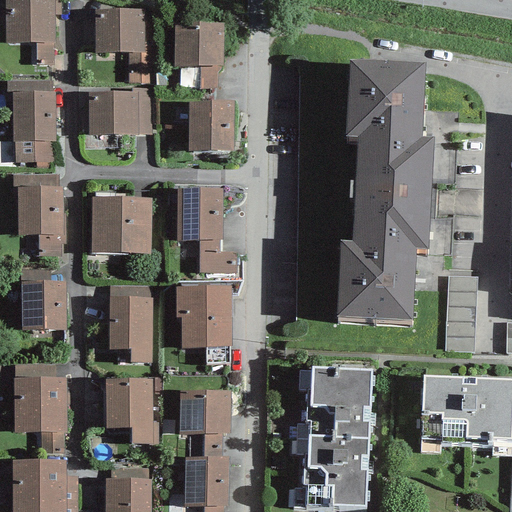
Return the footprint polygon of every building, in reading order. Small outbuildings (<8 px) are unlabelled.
[(56,0),(6,0),(6,50),(38,50),(38,69),(57,69),(56,0)] [(155,16),(95,16),(96,64),(131,64),(131,90),(155,89),(155,16)] [(228,93),(229,32),(179,31),(178,74),(199,74),(199,92),(228,93)] [(431,76),(350,71),(346,149),(361,150),(355,251),(341,250),(336,329),(418,334),(422,263),(436,263),(442,149),(427,148),(431,76)] [(158,97),(91,98),(91,150),(158,149),(158,97)] [(59,100),(11,101),(12,169),(60,169),(59,100)] [(239,108),(188,110),(190,159),(241,157),(239,108)] [(64,194),(18,194),(18,245),(38,245),(38,264),(64,264),(64,194)] [(228,197),(178,197),(178,274),(228,274),(228,197)] [(95,202),(94,258),(152,260),(153,203),(95,202)] [(478,279),(449,278),(445,352),(474,353),(478,279)] [(69,290),(21,289),(21,338),(69,339),(69,290)] [(114,294),(115,307),(155,304),(154,292),(114,294)] [(181,353),(233,351),(231,292),(179,293),(181,353)] [(111,307),(112,357),(132,356),(132,370),(156,370),(155,306),(111,307)] [(367,511),(373,374),(310,371),(304,510),(351,511),(367,511)] [(511,445),(511,384),(475,383),(475,389),(463,389),(463,382),(423,380),(421,442),(511,445)] [(68,383),(16,384),(17,441),(69,440),(68,383)] [(156,385),(104,386),(105,436),(132,436),(132,452),(157,451),(156,385)] [(180,395),(179,440),(230,441),(231,396),(180,395)] [(229,462),(184,461),(183,511),(224,511),(224,510),(228,510),(229,462)] [(69,511),(70,467),(12,467),(11,511),(69,511)] [(155,511),(155,485),(106,486),(106,511),(155,511)]
